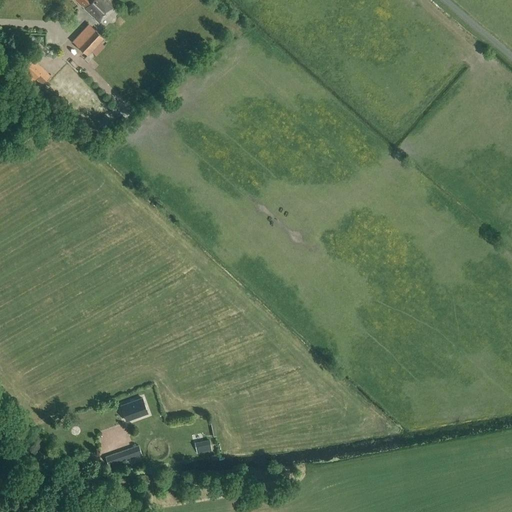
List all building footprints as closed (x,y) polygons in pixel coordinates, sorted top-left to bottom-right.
[(76,0),(99,22),(114,6),(107,0),(76,0)] [(96,54),(104,46),(100,42),(103,39),(89,24),(72,41),(87,56),(92,51),(96,54)] [(35,63),(30,58),(21,67),(26,72),(21,77),(29,85),(36,79),(41,84),(50,75),(37,62),(35,63)] [(126,421),(147,413),(142,398),(121,406),(126,421)] [(209,440),(194,443),(197,454),(211,451),(209,440)] [(132,465),(130,460),(142,455),(139,445),(106,457),(109,467),(126,461),(128,466),(132,465)]
